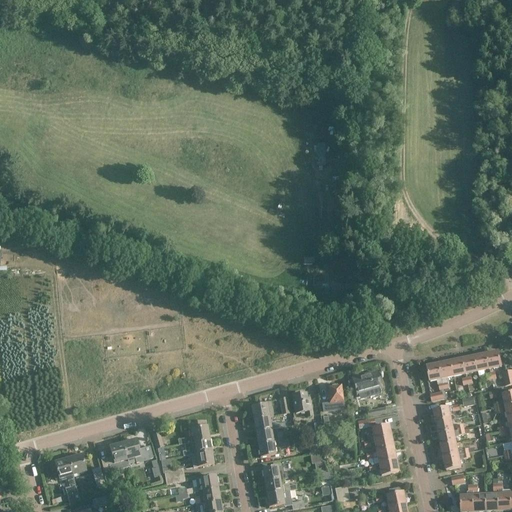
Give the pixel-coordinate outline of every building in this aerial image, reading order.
[(316,144),(317,166),(325,165),(324,143),(316,144)] [(499,353),(487,355),(490,370),(502,367),(499,353)] [(490,370),(487,355),(475,357),(478,372),(490,370)] [(478,372),(475,357),(463,360),(466,375),(478,372)] [(466,375),(463,360),(451,362),(454,377),(466,375)] [(454,377),(451,362),(439,365),(444,390),(449,389),(448,383),(447,379),(454,377)] [(444,390),(439,365),(427,367),(430,382),(437,381),(438,385),(440,391),(444,390)] [(511,371),(502,374),(504,380),(511,378),(511,371)] [(376,373),(353,379),(357,393),(358,396),(365,393),(367,398),(380,394),(379,389),(380,389),(376,373)] [(342,402),(340,387),(339,387),(338,386),(335,386),(333,388),(328,388),(328,395),(329,406),(323,407),(324,413),(337,411),(337,409),(343,408),(342,402)] [(431,395),(432,402),(443,400),(442,393),(431,395)] [(506,407),(511,405),(511,393),(503,395),(506,407)] [(292,397),(295,415),(306,413),(307,418),(312,418),(309,399),(307,399),(306,394),(292,397)] [(475,398),(463,401),(465,408),(476,406),(475,398)] [(279,400),(282,415),(289,414),(286,399),(279,400)] [(262,406),(251,408),(253,421),(268,418),(268,419),(273,418),(270,403),(261,405),(262,406)] [(434,411),(436,423),(451,420),(449,408),(434,411)] [(386,415),(384,409),(367,412),(368,418),(386,415)] [(276,430),(286,428),(285,424),(278,425),(278,424),(270,425),(268,419),(268,418),(253,421),(256,433),(273,430),(275,430),(276,430)] [(373,420),(358,423),(359,430),(375,427),(373,420)] [(439,435),(454,432),(451,420),(436,423),(439,435)] [(192,438),(177,441),(178,446),(190,444),(209,440),(207,428),(206,428),(205,422),(188,425),(188,427),(189,426),(190,432),(191,432),(192,438)] [(315,435),(322,434),(321,424),(314,425),(315,435)] [(374,442),(391,438),(388,426),(371,430),(374,442)] [(273,430),(256,433),(258,446),(278,442),(275,430),(273,430)] [(454,432),(439,435),(441,447),(456,444),(455,438),(459,437),(459,436),(458,431),(454,432)] [(152,436),(156,450),(163,448),(159,434),(152,436)] [(374,442),(376,453),(393,450),(391,438),(374,442)] [(186,452),(183,453),(184,458),(188,457),(211,453),(209,440),(190,444),(185,445),(186,452)] [(136,441),(122,445),(127,461),(135,459),(136,464),(153,459),(149,448),(138,451),(136,441)] [(279,447),(281,447),(281,448),(288,447),(287,441),(278,442),(258,446),(260,459),(280,455),(279,447)] [(456,444),(441,447),(444,459),(458,456),(463,455),(462,451),(462,449),(457,450),(456,444)] [(111,471),(109,466),(127,461),(122,445),(109,448),(112,458),(101,461),(104,473),(111,471)] [(310,457),(324,455),(322,446),(309,448),(310,457)] [(376,453),(379,465),(396,461),(393,450),(376,453)] [(214,465),(211,453),(188,457),(189,462),(192,461),(193,469),(214,465)] [(324,455),(310,457),(312,466),(325,464),(324,455)] [(81,456),(68,460),(72,476),(86,473),(83,462),(84,462),(83,457),(82,458),(81,456)] [(461,468),(458,456),(444,459),(446,471),(461,468)] [(55,465),(53,466),(55,474),(56,479),(58,479),(59,480),(66,478),(69,488),(64,490),(67,498),(71,497),(69,491),(76,489),(72,476),(68,460),(54,464),(55,465)] [(396,461),(379,465),(381,477),(398,473),(396,461)] [(156,462),(151,463),(155,476),(160,475),(156,462)] [(279,481),(294,478),(293,473),(286,474),(283,474),(282,467),(262,470),(264,483),(279,481)] [(94,470),(92,471),(97,488),(99,488),(105,486),(100,469),(94,470)] [(163,474),(164,480),(184,477),(182,470),(163,474)] [(185,484),(184,477),(164,480),(166,487),(185,484)] [(186,495),(218,489),(216,477),(196,480),(197,489),(186,491),(186,495)] [(463,477),(452,479),(453,486),(465,484),(463,477)] [(295,486),(289,487),(289,486),(280,488),(279,481),(264,483),(266,496),(281,493),(296,491),(295,486)] [(335,490),(336,497),(348,495),(347,488),(335,490)] [(76,489),(69,491),(71,497),(67,498),(69,506),(80,503),(76,489)] [(186,495),(178,496),(179,501),(187,499),(199,497),(200,505),(202,505),(220,502),(218,489),(186,495)] [(280,494),(266,496),(269,509),(286,506),(285,500),(288,500),(287,492),(283,493),(281,493),(280,494)] [(503,492),(498,492),(498,496),(499,511),(511,511),(511,495),(503,495),(503,492)] [(388,509),(405,505),(402,493),(385,497),(388,509)] [(467,497),(461,497),(461,511),(474,511),(473,497),(473,493),(468,494),(468,493),(467,493),(467,497)] [(478,493),(473,493),(473,497),(474,511),(486,511),(486,496),(478,497),(478,493)] [(349,501),(348,495),(336,497),(337,504),(349,501)] [(499,511),(498,496),(486,496),(486,511),(499,511)] [(95,508),(108,505),(106,497),(93,501),(95,508)] [(292,511),(304,509),(303,502),(298,503),(297,499),(290,500),(292,511)] [(221,511),(220,502),(202,505),(204,511),(202,511),(221,511)]
